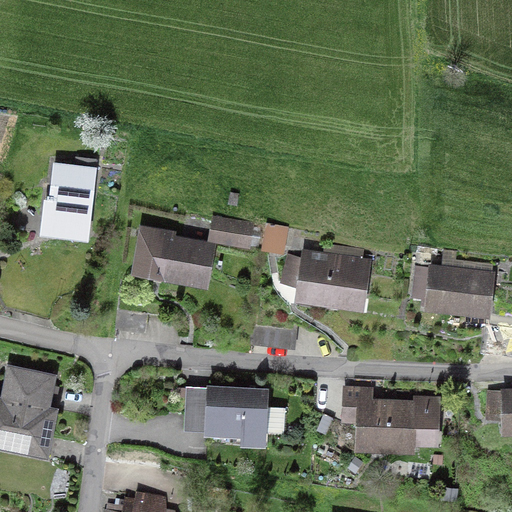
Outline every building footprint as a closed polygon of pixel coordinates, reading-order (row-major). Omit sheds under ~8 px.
[(56,166),(52,196),(47,196),(43,232),(84,236),(92,170),(56,166)] [(212,237),(247,244),(250,226),(215,220),(212,237)] [(263,247),(279,250),(283,248),(287,227),(266,222),(263,247)] [(172,234),(143,228),(135,271),(183,280),(184,275),(206,279),(212,245),(171,237),(172,234)] [(341,298),(340,303),(361,306),(368,262),(330,256),(329,263),(305,259),(290,255),(286,272),(302,275),(299,297),(319,300),(320,295),(341,298)] [(491,274),(416,266),(413,296),(429,297),(428,306),(464,309),(465,304),(487,307),(491,274)] [(121,328),(150,332),(154,301),(125,298),(121,328)] [(293,320),(254,316),(250,343),(290,347),(293,320)] [(511,327),(485,324),(482,351),(511,354),(511,327)] [(0,445),(47,455),(56,408),(48,406),(54,375),(9,366),(3,397),(0,396),(0,445)] [(388,439),(388,445),(411,446),(411,439),(438,440),(439,405),(371,402),(371,387),(346,386),(345,418),(362,419),(361,437),(388,439)] [(210,388),(207,429),(262,432),(265,391),(210,388)] [(511,390),(490,391),(489,408),(505,408),(505,429),(511,429),(511,390)] [(124,511),(163,511),(163,506),(126,499),(124,511)]
